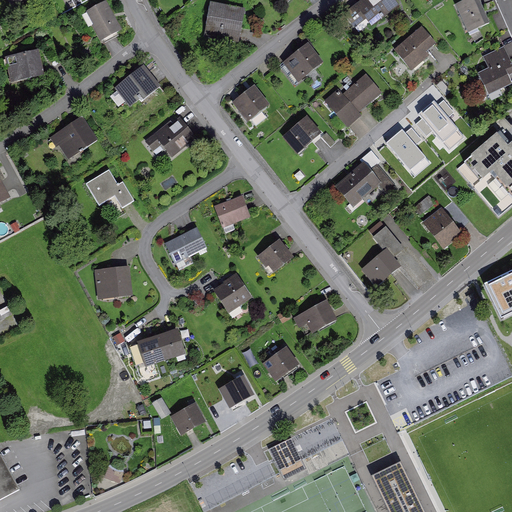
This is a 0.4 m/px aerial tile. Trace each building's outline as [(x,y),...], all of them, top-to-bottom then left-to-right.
[(9,0),(15,9),(31,0),(9,0)] [(108,0),(87,12),(105,43),(125,31),(108,0)] [(387,0),(375,10),(367,0),(365,0),(345,16),(356,30),(367,21),(374,29),(402,6),(396,0),(387,0)] [(481,0),(471,0),(458,6),(470,35),(493,25),(481,0)] [(246,9),(209,2),(202,37),(240,44),(246,9)] [(424,28),(396,51),(414,72),(432,57),(429,53),(438,45),(424,28)] [(310,45),(284,64),(298,83),(324,64),(310,45)] [(511,60),(506,48),(485,58),(491,71),(480,76),(490,98),(511,87),(511,82),(508,74),(511,72),(511,60)] [(41,52),(7,58),(11,83),(45,77),(41,52)] [(146,66),(115,90),(131,111),(162,87),(146,66)] [(384,94),(368,76),(345,96),(361,114),(384,94)] [(271,106),(256,87),(233,105),(249,124),(271,106)] [(326,102),(349,130),(363,117),(361,114),(345,96),(340,90),(326,102)] [(179,117),(146,142),(154,153),(161,147),(171,160),(197,139),(179,117)] [(84,118),(52,139),(68,163),(100,141),(84,118)] [(309,118),(285,138),(301,156),(325,136),(309,118)] [(511,144),(501,132),(459,168),(501,218),(511,208),(511,144)] [(365,164),(336,188),(354,210),(381,189),(387,197),(398,188),(380,165),(372,172),(365,164)] [(110,173),(89,186),(101,206),(116,197),(124,211),(136,203),(124,183),(118,187),(110,173)] [(0,176),(0,205),(13,198),(0,176)] [(244,198),(216,210),(225,230),(253,219),(244,198)] [(445,208),(425,224),(446,250),(465,234),(445,208)] [(199,228),(166,244),(176,265),(209,249),(199,228)] [(388,229),(375,239),(386,253),(364,271),(379,289),(404,269),(396,260),(406,251),(388,229)] [(283,241),(260,257),(274,276),(296,260),(283,241)] [(132,270),(97,273),(100,303),(135,300),(132,270)] [(511,273),(497,281),(511,311),(511,273)] [(239,277),(215,293),(230,315),(254,300),(239,277)] [(329,301),(297,319),(302,329),(307,326),(313,336),(340,322),(329,301)] [(280,316),(285,324),(296,318),(291,310),(280,316)] [(136,345),(144,370),(186,356),(178,332),(136,345)] [(288,349),(263,366),(277,385),(301,368),(288,349)] [(245,378),(219,391),(229,411),(255,398),(245,378)] [(391,401),(380,378),(352,392),(363,414),(391,401)] [(165,399),(155,405),(163,420),(173,413),(165,399)] [(198,405),(172,418),(183,438),(209,425),(198,405)] [(350,452),(333,417),(269,448),(282,474),(325,452),(330,462),(350,452)] [(0,451),(0,501),(21,490),(0,451)]
